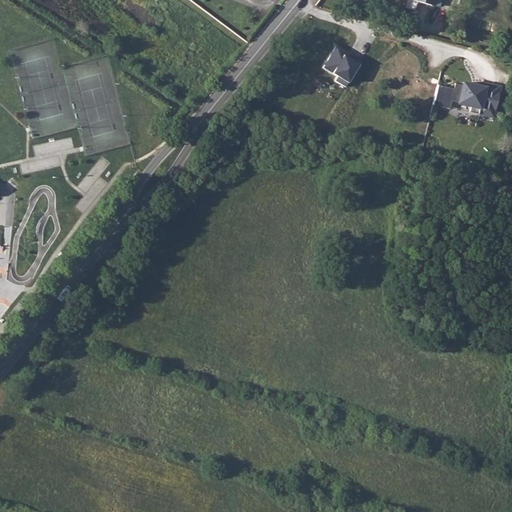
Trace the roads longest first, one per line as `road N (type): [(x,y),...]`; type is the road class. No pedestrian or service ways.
road 1 (secondary): [(0,370),(295,4)]
road 2 (residential): [(295,4),(445,48)]
